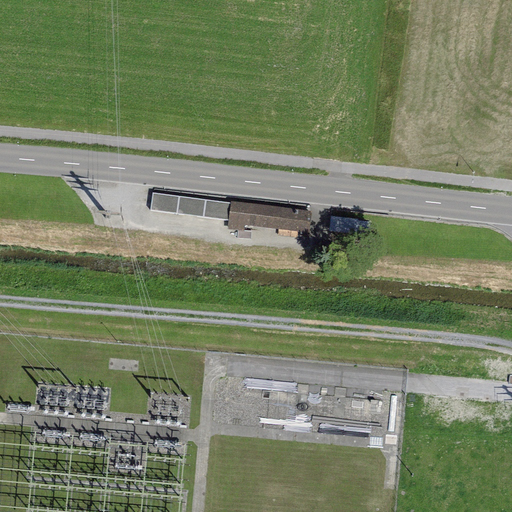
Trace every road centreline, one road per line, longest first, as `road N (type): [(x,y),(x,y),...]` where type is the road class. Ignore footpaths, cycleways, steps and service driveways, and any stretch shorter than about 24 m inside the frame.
road 1 (tertiary): [(511,211),(0,159)]
road 2 (track): [(0,300),(511,343)]
